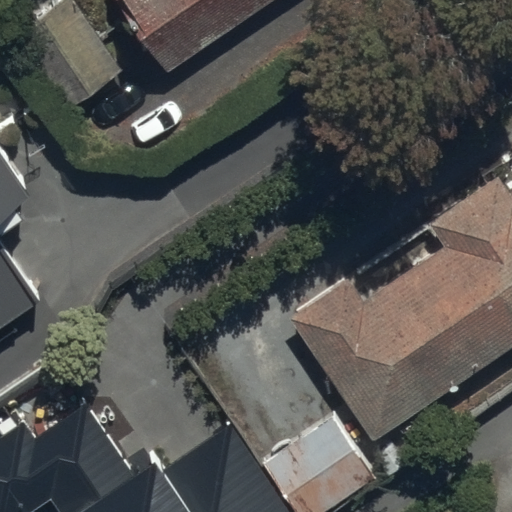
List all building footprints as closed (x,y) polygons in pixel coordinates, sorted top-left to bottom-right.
[(65,0),(15,33),(67,112),(125,74),(75,0),(65,0)] [(118,0),(172,80),(292,0),(118,0)] [(0,225),(39,200),(0,140),(0,339),(47,308),(0,237),(0,225)] [(447,250),(367,303),(351,278),(291,318),(307,343),(376,446),(511,356),(511,189),(504,177),(430,226),(447,250)] [(288,511),(228,422),(160,467),(143,442),(121,456),(86,405),(33,441),(23,426),(0,441),(0,511),(22,511),(44,498),(53,511),(288,511)] [(258,462),(291,511),(332,511),(378,482),(332,414),(258,462)]
